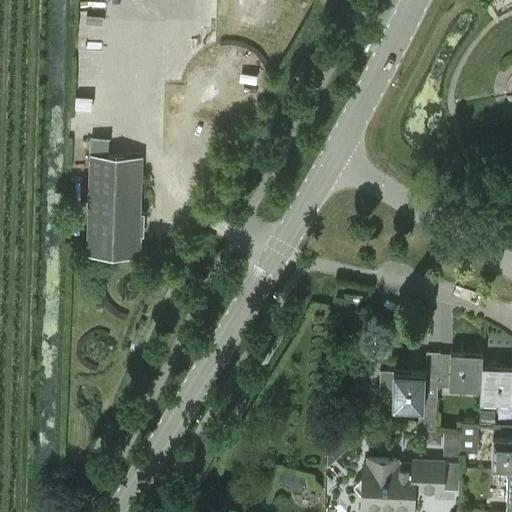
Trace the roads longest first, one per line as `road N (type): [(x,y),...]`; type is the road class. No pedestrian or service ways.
road 1 (secondary): [(120,511),(335,159)]
road 2 (residential): [(511,272),(335,159)]
road 3 (secondary): [(335,159),(415,0)]
road 4 (residential): [(511,317),(464,293),(374,276)]
